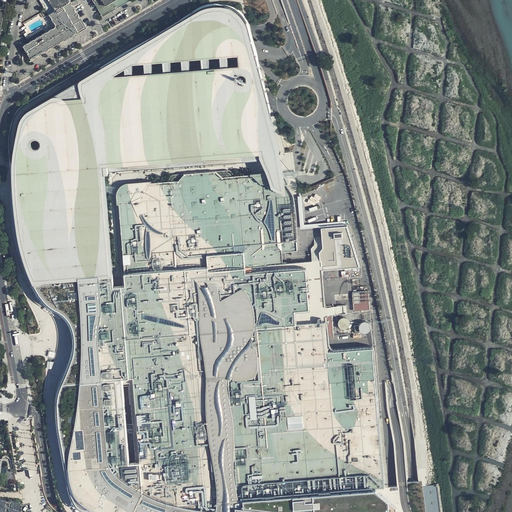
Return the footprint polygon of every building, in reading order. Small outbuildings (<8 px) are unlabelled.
[(45,16),(53,29),(22,47),(29,59),(85,28),(69,0),(40,0),(49,13),(45,16)] [(131,0),(93,0),(103,17),(132,1),(131,0)] [(112,274),(105,171),(261,156),(269,156),(280,154),(277,138),(267,101),(257,60),(248,28),(247,22),(242,13),(238,9),(233,5),(223,3),(212,3),(202,5),(86,73),(78,78),(27,107),(18,117),(12,130),(11,158),(10,174),(13,217),(17,247),(30,280),(86,276),(112,274)] [(269,156),(261,156),(268,170),(271,181),(285,180),(283,164),(280,154),(269,156)] [(320,252),(321,260),(317,260),(283,264),(282,241),(298,240),(294,195),(285,180),(279,180),(272,181),(271,181),(261,181),(254,174),(252,174),(234,176),(223,177),(216,171),(186,173),(179,180),(169,181),(148,182),(144,190),(141,189),(137,187),(132,188),(130,189),(128,191),(126,195),(127,200),(120,201),(124,260),(125,275),(119,275),(112,276),(112,274),(86,276),(30,280),(36,293),(45,305),(59,313),(68,321),(74,340),(70,359),(60,384),(55,404),(64,469),(69,492),(85,510),(89,511),(412,511),(411,489),(385,491),(384,474),(379,408),(373,347),(329,350),(327,335),(326,314),(322,269),(360,265),(347,225),(322,226),(323,247),(320,252)] [(369,290),(353,292),(354,310),(370,309),(369,290)] [(332,314),(326,314),(327,335),(334,335),(332,314)] [(361,330),(369,331),(370,322),(362,321),(361,330)] [(19,511),(20,504),(0,499),(0,511),(1,511),(2,510),(9,511),(19,511)]
